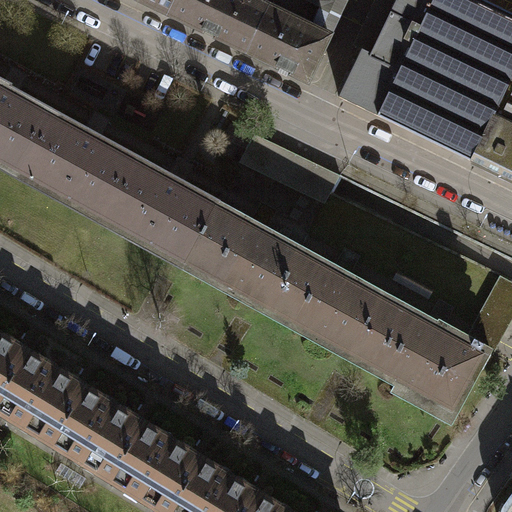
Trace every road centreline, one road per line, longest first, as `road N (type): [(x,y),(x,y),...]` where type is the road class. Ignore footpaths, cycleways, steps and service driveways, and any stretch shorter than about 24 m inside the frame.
road 1 (residential): [(74,0),(511,209)]
road 2 (residential): [(0,268),(399,511)]
road 3 (residential): [(440,511),(511,414)]
